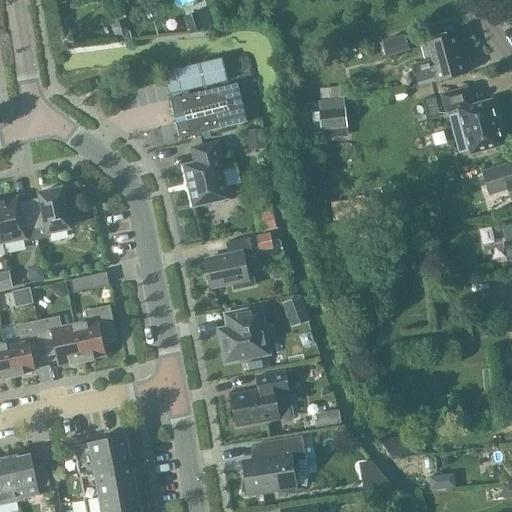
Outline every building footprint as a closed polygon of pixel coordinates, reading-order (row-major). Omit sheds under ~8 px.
[(386,55),(409,49),(404,34),(382,40),(386,55)] [(418,86),(466,72),(455,35),(428,42),(433,59),(412,65),(418,86)] [(223,58),(165,72),(170,95),(228,82),(223,58)] [(238,84),(170,100),(180,139),(248,123),(238,84)] [(441,93),(447,113),(458,110),(470,154),(505,145),(492,98),(473,103),(468,86),(441,93)] [(348,137),(343,98),(318,101),(321,131),(323,130),(324,140),(348,137)] [(184,166),(194,208),(229,200),(219,159),(222,159),(219,143),(192,149),(195,164),(184,166)] [(511,163),(509,165),(484,173),(491,194),(509,188),(511,197),(511,163)] [(40,198),(29,201),(38,240),(49,238),(48,234),(71,229),(62,189),(39,194),(40,198)] [(17,198),(0,202),(0,223),(5,243),(26,239),(27,243),(38,240),(29,201),(18,203),(17,198)] [(262,219),(280,217),(278,199),(260,200),(262,219)] [(380,201),(333,206),(334,220),(381,215),(380,201)] [(280,222),(262,222),(261,238),(280,239),(280,222)] [(507,262),(511,260),(511,225),(500,228),(504,244),(507,262)] [(386,230),(359,234),(362,256),(389,253),(386,230)] [(229,256),(206,261),(211,288),(233,284),(234,290),(255,285),(250,257),(244,258),(243,254),(253,252),(250,239),(226,244),(229,256)] [(107,273),(71,281),(73,294),(109,285),(107,273)] [(75,326),(83,363),(94,361),(94,359),(106,356),(104,345),(117,341),(110,307),(87,312),(89,323),(75,326)] [(259,309),(230,315),(228,315),(230,325),(215,327),(221,363),(237,360),(268,354),(266,343),(271,341),(274,337),(275,333),(274,328),(272,325),(267,323),(262,323),(259,309)] [(303,310),(289,315),(293,326),(307,321),(303,310)] [(83,363),(75,326),(61,329),(59,318),(38,323),(45,357),(57,354),(59,366),(71,363),(72,366),(83,363)] [(33,359),(45,357),(38,323),(16,327),(18,338),(5,341),(13,378),(24,376),(23,374),(36,371),(33,359)] [(13,378),(5,341),(0,341),(0,378),(1,379),(2,381),(13,378)] [(293,417),(289,397),(285,373),(257,378),(260,391),(232,396),(238,427),(293,417)] [(340,387),(322,391),(327,414),(345,410),(340,387)] [(85,511),(141,511),(135,477),(127,436),(74,447),(79,475),(85,511)] [(251,461),(243,462),(245,474),(243,492),(248,493),(249,496),(277,491),(294,493),(295,489),(296,488),(296,486),(299,448),(302,449),(301,439),(258,446),(261,459),(251,461)] [(18,501),(40,496),(38,489),(50,487),(45,462),(33,464),(31,455),(9,459),(18,501)] [(0,504),(18,501),(9,459),(0,461),(0,504)] [(378,474),(375,462),(356,466),(358,478),(378,474)] [(442,476),(430,478),(431,490),(443,488),(442,476)]
